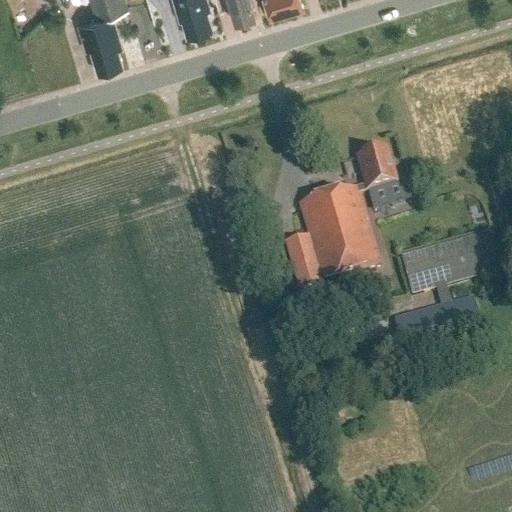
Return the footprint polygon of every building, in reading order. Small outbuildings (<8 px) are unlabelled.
[(128,11),(124,0),(91,0),(97,20),(79,25),(87,50),(91,49),(98,71),(122,64),(115,42),(120,40),(113,16),(128,11)] [(176,0),(188,37),(213,30),(207,12),(210,11),(207,0),(176,0)] [(229,0),(236,21),(256,15),(250,0),(229,0)] [(265,0),(271,19),(304,10),(301,0),(265,0)] [(397,185),(387,152),(358,160),(366,188),(300,207),(309,239),(286,246),(300,292),(381,268),(362,202),(365,201),(363,195),(397,185)] [(405,271),(412,297),(436,290),(441,309),(394,322),(406,365),(486,343),(475,300),(452,307),(446,288),(503,272),(493,235),(402,260),(405,271)]
